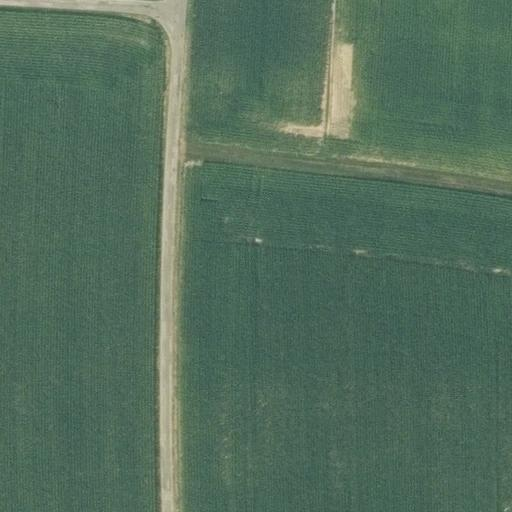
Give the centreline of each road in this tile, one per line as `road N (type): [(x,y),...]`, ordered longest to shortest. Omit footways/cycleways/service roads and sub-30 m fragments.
road 1 (unclassified): [(180,10),(170,511)]
road 2 (unclassified): [(180,10),(28,0)]
